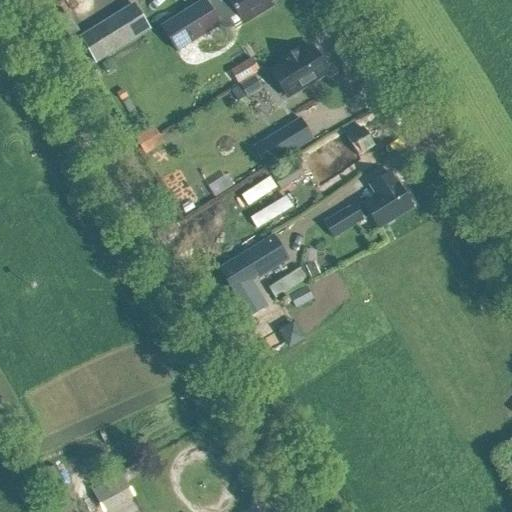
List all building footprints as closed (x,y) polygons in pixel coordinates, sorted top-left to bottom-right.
[(216,0),(205,0),(160,28),(175,53),(219,27),(219,28),(225,30),(231,29),(241,23),(243,25),(272,8),(269,4),(275,0),(224,0),(219,4),(216,0)] [(124,11),(70,43),(84,67),(138,35),(124,11)] [(331,75),(312,45),(300,52),(298,48),(278,61),(281,65),(269,72),(288,102),(331,75)] [(107,78),(118,72),(110,58),(99,64),(107,78)] [(230,73),(238,86),(260,71),(251,59),(230,73)] [(247,99),(261,90),(253,77),(239,86),(247,99)] [(122,91),(115,96),(121,104),(128,99),(122,91)] [(140,147),(158,136),(152,127),(134,139),(140,147)] [(345,134),(305,158),(321,184),(361,159),(359,156),(374,147),(362,127),(347,136),(345,134)] [(278,132),(264,140),(278,162),(282,159),(291,154),(278,132)] [(158,136),(140,147),(145,156),(163,144),(158,136)] [(304,175),(295,160),(270,175),(279,190),(304,175)] [(411,209),(390,174),(369,187),(375,197),(356,209),(354,205),(323,224),(332,239),(369,217),(378,230),(411,209)] [(246,320),(251,317),(245,307),(250,304),(242,290),(289,263),(274,237),(217,271),(246,320)] [(314,264),(305,269),(311,281),(320,277),(314,264)] [(294,309),(312,300),(306,288),(288,297),(294,309)] [(280,329),(290,347),(308,338),(299,320),(280,329)] [(503,467),(509,463),(505,456),(498,459),(503,467)]
